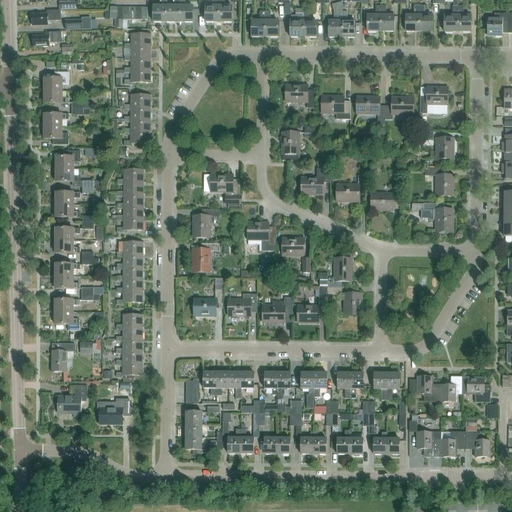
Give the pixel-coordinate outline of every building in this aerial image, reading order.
[(160,0),(160,6),(153,6),(153,23),(166,23),(166,6),(166,0),(160,0)] [(179,23),(178,0),(173,0),(174,6),(166,6),(166,23),(179,23)] [(178,0),(179,23),(192,23),(192,7),(185,7),(184,0),(178,0)] [(205,23),(218,23),(218,0),(213,0),(213,2),(209,2),(207,2),(206,3),(205,5),(205,23)] [(218,0),(218,23),(231,23),(231,7),(223,7),(223,0),(218,0)] [(76,10),(76,2),(59,3),(59,10),(76,10)] [(334,22),(329,22),(329,21),(328,21),(328,38),(341,38),(341,5),(341,2),(341,3),(332,5),(334,12),(334,22)] [(341,5),(341,38),(355,38),(355,22),(347,21),(347,5),(341,5)] [(367,32),(380,32),(380,6),(375,6),(375,16),(367,16),(367,32)] [(380,6),(380,32),(393,32),(393,16),(386,16),(386,6),(380,6)] [(406,32),(418,33),(418,7),(413,7),(413,16),(406,16),(406,32)] [(418,7),(418,33),(431,33),(432,16),(423,16),(423,7),(418,7)] [(444,33),(457,33),(457,7),(452,7),(452,16),(444,16),(444,33)] [(457,7),(457,33),(470,33),(470,16),(462,16),(462,7),(457,7)] [(290,17),(290,21),(290,38),(303,38),(303,12),(304,12),(304,9),(296,9),(295,16),(292,16),(290,17)] [(46,11),(46,15),(32,15),(32,26),(47,26),(47,22),(60,21),(60,11),(46,11)] [(259,21),(251,21),(251,37),(264,38),(264,12),(259,12),(259,21)] [(264,12),(264,38),(278,38),(278,21),(270,21),(270,12),(264,12)] [(304,12),(303,12),(303,38),(316,38),(316,21),(308,21),(308,12),(304,12)] [(501,33),(507,34),(507,14),(494,14),(494,18),(487,18),(487,36),(501,37),(501,33)] [(81,18),(81,21),(65,22),(66,31),(81,30),(81,31),(92,31),(91,18),(81,18)] [(48,33),(48,37),(32,37),(33,47),(40,46),(40,47),(49,47),(49,44),(53,44),(53,43),(61,43),(61,33),(48,33)] [(131,51),(131,49),(150,49),(150,36),(131,35),(131,45),(124,45),(124,49),(131,51)] [(150,49),(131,49),(131,51),(131,57),(124,57),(124,61),(131,63),(131,60),(150,60),(150,49)] [(131,75),(131,72),(150,72),(150,60),(131,60),(131,63),(131,69),(124,69),(124,73),(131,75)] [(150,72),(131,72),(131,75),(131,81),(124,81),(124,85),(131,87),(131,84),(150,84),(150,72)] [(43,79),(43,92),(62,92),(62,85),(68,85),(68,74),(54,74),(54,79),(43,79)] [(307,91),(307,85),(287,85),(287,104),(306,105),(306,109),(314,109),(314,91),(307,91)] [(427,106),(447,107),(447,88),(427,87),(427,98),(419,98),(419,114),(427,114),(427,106)] [(62,92),(43,92),(43,104),(68,104),(68,99),(61,99),(62,92)] [(130,112),(130,108),(150,109),(150,96),(131,96),(130,106),(124,106),(124,110),(130,112)] [(336,120),(350,120),(350,102),(343,102),(343,96),(323,96),(323,116),(336,116),(336,120)] [(385,121),(384,121),(385,107),(378,107),(378,97),(358,97),(358,117),(378,117),(378,127),(385,127),(385,121)] [(385,107),(384,121),(385,121),(392,121),(392,117),(412,117),(413,98),(392,97),(392,107),(385,107)] [(130,124),(130,120),(150,121),(150,109),(130,108),(130,112),(130,118),(124,118),(124,122),(130,124)] [(43,115),(43,128),(61,128),(61,121),(68,121),(68,115),(43,115)] [(150,121),(130,120),(130,124),(130,130),(124,130),(124,134),(130,136),(130,133),(149,133),(150,121)] [(61,128),(43,128),(43,140),(52,140),(52,146),(68,146),(68,134),(61,134),(61,128)] [(130,133),(130,136),(130,142),(124,142),(124,146),(130,147),(130,145),(149,145),(149,133),(130,133)] [(282,133),(282,161),(298,162),(298,133),(282,133)] [(502,148),(511,148),(511,137),(504,137),(504,143),(502,143),(502,148)] [(455,160),(455,140),(435,139),(435,160),(455,160)] [(504,152),(504,159),(511,159),(511,148),(502,148),(502,152),(504,152)] [(55,158),(55,170),(73,170),(73,163),(80,163),(80,152),(64,152),(64,158),(55,158)] [(501,166),(501,170),(511,169),(511,159),(504,159),(504,166),(501,166)] [(317,168),(317,178),(303,178),(303,197),(323,197),(323,184),(329,184),(330,168),(317,168)] [(511,169),(501,170),(501,174),(503,174),(503,181),(511,180),(511,169)] [(73,170),(55,170),(54,182),(79,182),(79,177),(73,177),(73,170)] [(424,177),(434,177),(434,197),(454,197),(454,176),(438,176),(438,170),(424,170),(424,177)] [(123,186),(123,183),(143,183),(143,171),(123,171),(123,180),(117,180),(117,185),(123,186)] [(232,181),(232,175),(212,174),(212,194),(224,194),(224,205),(241,205),(241,197),(239,197),(239,181),(232,181)] [(358,185),(338,185),(338,205),(358,205),(359,195),(365,195),(365,177),(358,177),(358,185)] [(123,198),(123,195),(142,195),(143,183),(123,183),(123,186),(123,192),(117,192),(117,197),(123,198)] [(392,194),(372,193),(372,214),(393,214),(393,206),(399,206),(400,190),(392,189),(392,194)] [(54,193),(54,206),(73,206),(73,199),(79,199),(79,194),(54,193)] [(501,204),(511,204),(511,193),(503,193),(503,200),(501,200),(501,204)] [(142,195),(123,195),(123,198),(123,204),(117,204),(117,209),(123,210),(123,207),(142,208),(142,195)] [(452,212),(454,212),(454,211),(436,211),(436,204),(423,204),(423,211),(421,211),(421,220),(428,220),(428,221),(433,221),(433,219),(436,219),(436,231),(434,231),(454,231),(452,231),(452,212)] [(503,208),(503,215),(511,215),(511,204),(501,204),(501,208),(503,208)] [(73,206),(54,206),(54,218),(79,219),(79,213),(73,213),(73,206)] [(142,208),(123,207),(123,210),(123,217),(117,217),(117,221),(122,222),(123,220),(142,219),(142,208)] [(201,217),(192,217),(192,237),(212,238),(212,222),(215,222),(215,218),(219,218),(219,210),(201,210),(201,217)] [(511,215),(503,215),(503,221),(501,221),(501,226),(511,226),(511,215)] [(142,219),(123,220),(122,222),(123,222),(123,229),(117,229),(117,233),(123,234),(123,231),(142,232),(142,219)] [(269,228),(269,222),(248,222),(248,242),(261,242),(261,252),(273,252),(273,247),(275,247),(275,228),(269,228)] [(511,226),(501,226),(501,230),(503,230),(503,237),(511,237),(511,226)] [(54,229),(54,241),(72,241),(73,235),(79,235),(79,229),(54,229)] [(303,258),(303,238),(283,238),(282,258),(303,258)] [(72,241),(54,241),(54,254),(79,254),(79,249),(72,249),(72,241)] [(122,259),(123,256),(142,256),(142,243),(123,243),(123,253),(117,253),(117,257),(122,259)] [(201,252),(192,252),(192,272),(211,272),(211,252),(219,252),(219,245),(201,245),(201,252)] [(122,270),(123,268),(142,268),(142,256),(123,256),(122,259),(122,265),(117,265),(117,269),(122,270)] [(341,281),(353,281),(353,261),(333,261),(333,279),(327,279),(327,274),(317,274),(317,280),(320,280),(320,288),(327,288),(341,288),(341,281)] [(54,265),(54,277),(72,277),(73,271),(79,271),(79,265),(54,265)] [(123,283),(122,279),(142,280),(142,268),(123,268),(122,270),(122,277),(116,277),(116,281),(123,283)] [(263,277),(274,278),(274,268),(263,268),(263,277)] [(72,277),(54,277),(54,290),(79,290),(79,285),(72,284),(72,277)] [(142,280),(122,279),(123,283),(123,289),(116,289),(116,293),(122,295),(122,292),(142,292),(142,280)] [(299,325),(319,325),(319,316),(326,316),(326,298),(326,295),(327,295),(327,288),(320,288),(319,288),(319,298),(319,305),(299,305),(299,325)] [(215,299),(195,298),(195,318),(215,319),(215,309),(222,309),(223,291),(215,291),(215,299)] [(122,292),(122,295),(122,301),(116,301),(116,305),(123,307),(123,304),(142,304),(142,292),(122,292)] [(242,299),(229,299),(229,318),(249,318),(249,313),(256,313),(256,295),(243,295),(242,299)] [(363,295),(343,295),(343,315),(362,315),(363,295)] [(272,306),(264,306),(264,325),(284,325),(284,315),(291,315),(291,299),(284,299),(284,302),(273,302),(272,306)] [(54,301),(54,313),(73,313),(73,306),(79,306),(79,301),(54,301)] [(116,330),(122,331),(123,328),(142,328),(142,316),(135,316),(135,311),(126,311),(126,316),(123,316),(122,326),(116,326),(116,330)] [(73,313),(54,313),(54,326),(67,326),(67,332),(79,332),(79,320),(72,320),(73,313)] [(142,328),(123,328),(122,331),(122,338),(116,338),(116,342),(122,344),(122,340),(142,341),(142,328)] [(122,340),(122,344),(122,350),(116,350),(116,354),(122,355),(122,352),(142,353),(142,341),(122,340)] [(92,354),(92,344),(80,344),(80,354),(92,354)] [(60,352),(51,352),(51,373),(66,373),(67,353),(75,353),(75,345),(60,345),(60,352)] [(122,367),(122,364),(142,364),(142,353),(122,352),(122,355),(122,362),(116,362),(116,366),(122,367)] [(141,377),(142,364),(122,364),(122,367),(122,374),(116,374),(116,378),(123,380),(123,377),(134,377),(141,377)] [(210,396),(216,396),(216,373),(203,373),(203,389),(210,389),(210,396)] [(228,373),(216,373),(216,396),(221,396),(221,390),(228,390),(228,373)] [(240,400),(241,390),(241,373),(228,373),(228,390),(235,390),(235,400),(240,400)] [(253,373),(241,373),(241,390),(253,390),(253,373)] [(272,395),(277,395),(277,374),(265,374),(265,390),(272,390),(272,395)] [(290,374),(277,374),(277,395),(277,401),(282,401),(282,390),(290,390),(290,374)] [(301,390),(313,390),(314,374),(301,374),(301,390)] [(326,374),(314,374),(313,390),(326,390),(326,374)] [(350,399),(350,374),(338,374),(337,390),(344,390),(344,399),(350,399)] [(362,374),(350,374),(350,399),(356,399),(356,390),(362,390),(362,374)] [(381,402),(386,402),(386,374),(374,374),(373,390),(381,390),(381,402)] [(399,375),(386,374),(386,402),(392,402),(392,390),(399,391),(399,375)] [(461,394),(461,378),(454,378),(454,387),(441,387),(441,403),(456,403),(456,394),(461,394)] [(461,378),(461,394),(467,394),(474,394),(474,403),(489,403),(489,386),(484,386),(484,379),(467,379),(467,378),(461,378)] [(441,403),(441,387),(431,387),(431,379),(417,379),(417,394),(424,394),(424,403),(441,403)] [(73,386),(73,396),(57,396),(57,413),(73,414),(73,417),(81,417),(81,403),(87,403),(87,387),(73,386)] [(289,402),(289,408),(285,408),(285,415),(289,415),(295,415),(295,402),(289,402)] [(117,410),(100,410),(99,425),(122,425),(123,417),(128,417),(128,405),(117,404),(117,410)] [(499,407),(491,407),(490,420),(498,420),(499,407)] [(185,413),(185,425),(202,426),(202,413),(185,413)] [(202,426),(185,425),(185,438),(201,438),(202,426)] [(228,455),(240,455),(241,430),(235,430),(235,439),(228,439),(228,455)] [(241,430),(240,455),(252,455),(253,439),(245,439),(246,430),(241,430)] [(337,439),(337,456),(349,456),(349,440),(350,435),(350,431),(344,431),(344,440),(337,439)] [(308,439),(300,439),(300,455),(313,456),(313,439),(313,433),(310,433),(310,434),(308,439)] [(318,439),(316,434),(316,433),(313,433),(313,439),(313,456),(326,456),(326,440),(318,439)] [(373,456),(386,456),(386,440),(386,433),(381,433),(381,440),(373,440),(373,456)] [(441,459),(441,442),(431,442),(431,433),(417,433),(417,451),(424,451),(424,459),(441,459)] [(441,442),(441,459),(456,459),(456,451),(464,451),(464,433),(441,433),(441,442)] [(464,433),(464,451),(474,451),(474,458),(489,458),(489,441),(479,441),(479,433),(464,433)] [(349,440),(349,456),(362,456),(362,440),(362,435),(350,435),(349,440)] [(201,438),(185,438),(185,451),(193,451),(193,455),(200,455),(200,451),(201,451),(201,438)] [(264,455),(277,455),(277,439),(264,439),(264,455)] [(277,439),(277,455),(289,455),(289,439),(277,439)] [(386,440),(386,456),(399,456),(399,440),(386,440)]
